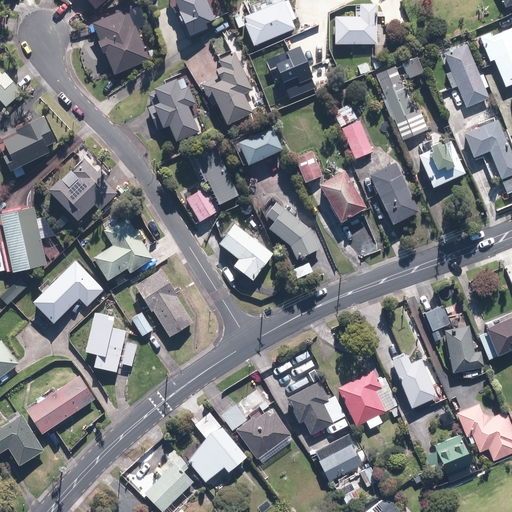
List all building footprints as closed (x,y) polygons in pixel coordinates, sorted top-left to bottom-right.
[(185,23),(190,36),(211,28),(209,22),(217,19),(209,0),(176,0),(181,13),(179,14),(183,24),(185,23)] [(245,23),(254,45),(295,28),(291,20),(295,18),(288,0),(285,1),(284,0),(283,0),(244,16),(247,23),(245,23)] [(361,17),(336,16),(335,44),(377,44),(377,4),(361,4),(361,5),(361,17)] [(128,7),(94,22),(98,33),(101,40),(98,41),(103,54),(107,53),(116,75),(151,60),(128,7)] [(317,18),(298,18),(297,41),(317,42),(317,18)] [(511,28),(491,36),(490,33),(480,37),(490,63),(495,61),(505,88),(511,85),(511,28)] [(451,71),(445,73),(452,89),(457,86),(459,92),(465,107),(489,98),(467,41),(443,51),(451,71)] [(314,77),(300,46),(290,51),(267,60),(271,68),(277,66),(290,98),(315,87),(311,78),(314,77)] [(223,66),(215,69),(220,81),(210,85),(228,126),(254,114),(245,93),(253,90),(234,47),(218,54),(223,66)] [(418,56),(402,63),(410,81),(426,74),(418,56)] [(369,62),(357,67),(361,77),(373,72),(369,62)] [(381,95),(392,123),(408,117),(418,113),(399,65),(376,74),(384,94),(381,95)] [(0,104),(3,102),(7,107),(24,92),(16,82),(6,71),(3,74),(0,69),(0,104)] [(170,126),(176,142),(205,131),(199,113),(194,115),(190,105),(195,103),(189,89),(184,91),(179,78),(155,87),(161,102),(148,107),(153,118),(157,131),(170,126)] [(303,101),(292,107),(297,117),(308,111),(303,101)] [(352,104),(334,111),(340,127),(358,120),(352,104)] [(57,141),(45,116),(17,130),(19,134),(5,141),(11,153),(5,156),(13,171),(51,152),(47,146),(57,141)] [(511,150),(498,117),(462,132),(473,159),(490,152),(501,180),(511,175),(511,150)] [(361,120),(342,128),(355,160),(362,157),(373,153),(361,120)] [(243,136),(231,142),(244,169),(282,150),(270,126),(245,139),(243,136)] [(432,139),(423,143),(427,151),(420,154),(434,188),(466,174),(452,141),(444,144),(438,131),(430,134),(432,139)] [(211,181),(220,205),(240,198),(221,148),(195,158),(205,184),(211,181)] [(314,148),(295,156),(305,183),(314,180),(325,175),(314,148)] [(100,211),(118,195),(110,186),(84,158),(49,190),(78,221),(95,205),(100,211)] [(419,213),(394,161),(368,174),(392,225),(419,213)] [(346,169),(320,184),(342,224),(369,209),(346,169)] [(511,176),(502,181),(507,195),(511,192),(511,176)] [(204,188),(187,197),(200,222),(210,217),(218,213),(204,188)] [(269,228),(291,246),(297,260),(320,248),(309,228),(276,202),(267,215),(274,222),(269,228)] [(35,207),(2,214),(15,272),(48,265),(42,237),(47,236),(42,217),(38,218),(35,207)] [(136,229),(128,216),(105,230),(114,244),(94,256),(109,280),(129,268),(131,272),(154,258),(153,256),(143,240),(144,240),(137,229),(136,229)] [(236,224),(220,245),(227,250),(238,259),(234,266),(254,281),(275,252),(236,224)] [(105,290),(76,260),(34,302),(55,323),(80,299),(88,307),(105,290)] [(309,262),(294,269),(299,279),(314,272),(309,262)] [(179,295),(162,268),(136,285),(153,311),(154,311),(171,337),(194,322),(177,296),(179,295)] [(28,286),(20,277),(0,295),(8,304),(28,286)] [(443,304),(425,312),(432,330),(451,322),(443,304)] [(116,317),(95,312),(87,352),(98,354),(95,367),(118,372),(127,331),(114,328),(116,317)] [(142,312),(132,318),(144,336),(148,333),(153,330),(142,312)] [(488,359),(511,348),(511,316),(486,327),(487,331),(483,333),(478,335),(488,359)] [(470,324),(444,329),(452,371),(483,366),(480,349),(474,350),(470,324)] [(375,351),(339,336),(335,344),(371,360),(375,351)] [(0,378),(21,363),(3,339),(0,341),(0,378)] [(315,340),(309,343),(316,357),(322,354),(315,340)] [(133,366),(138,345),(127,343),(122,364),(126,365),(133,366)] [(407,352),(390,359),(411,407),(437,396),(420,358),(411,362),(407,352)] [(373,369),(337,386),(356,425),(366,420),(370,428),(383,422),(379,414),(386,411),(375,389),(381,387),(373,369)] [(97,399),(81,375),(28,410),(44,434),(50,429),(97,399)] [(320,381),(286,397),(298,422),(304,420),(311,434),(333,423),(332,421),(323,402),(329,399),(328,398),(320,381)] [(332,421),(346,414),(336,394),(328,398),(329,399),(323,402),(332,421)] [(247,418),(236,403),(229,408),(221,414),(232,430),(247,418)] [(467,408),(456,412),(466,436),(472,434),(479,452),(488,448),(493,460),(511,452),(511,425),(506,412),(492,417),(488,414),(483,413),(479,403),(467,408)] [(258,458),(291,433),(275,411),(270,415),(266,410),(255,419),(253,416),(236,429),(258,458)] [(246,455),(210,411),(202,417),(195,423),(205,436),(188,459),(205,480),(224,465),(228,470),(246,455)] [(46,450),(23,414),(0,427),(0,453),(3,452),(9,447),(21,465),(46,450)] [(472,463),(460,433),(434,444),(436,450),(429,453),(425,454),(435,478),(472,463)] [(330,480),(361,464),(350,443),(319,458),(330,480)] [(164,510),(166,511),(175,511),(187,501),(181,494),(194,481),(184,470),(189,465),(174,449),(167,455),(174,463),(144,491),(163,511),(164,510)] [(371,463),(363,467),(371,484),(379,480),(371,463)] [(399,511),(392,502),(383,509),(379,511),(399,511)]
